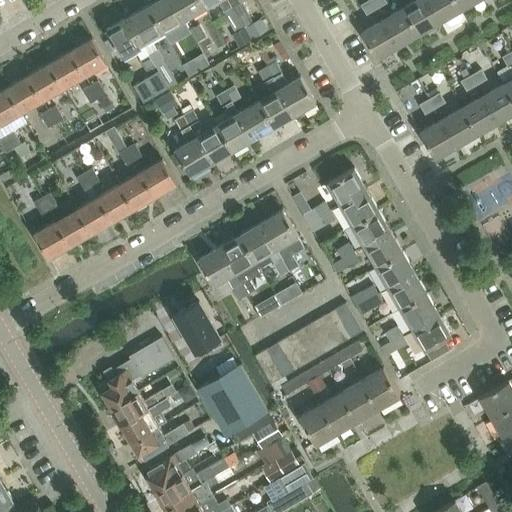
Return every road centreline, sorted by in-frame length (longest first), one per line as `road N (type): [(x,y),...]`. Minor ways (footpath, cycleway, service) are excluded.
road 1 (residential): [(0,328),(368,113)]
road 2 (residential): [(416,388),(487,348),(493,327),(368,113)]
road 3 (residential): [(0,328),(106,511)]
road 4 (residential): [(368,113),(301,0)]
